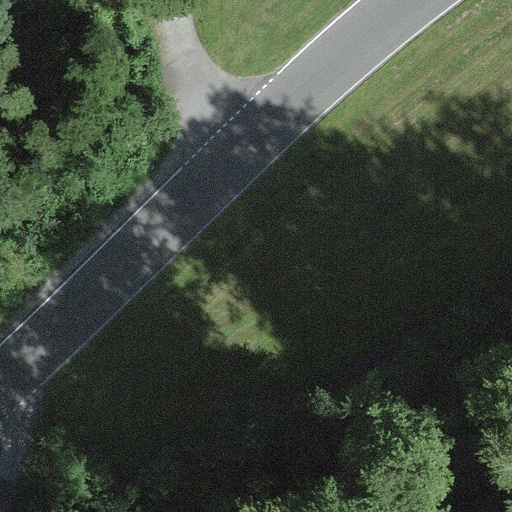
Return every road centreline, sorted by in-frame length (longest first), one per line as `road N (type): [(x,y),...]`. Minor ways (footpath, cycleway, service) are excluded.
road 1 (tertiary): [(421,0),(46,356)]
road 2 (track): [(223,191),(180,66),(170,0)]
road 3 (unclassified): [(0,481),(46,356)]
